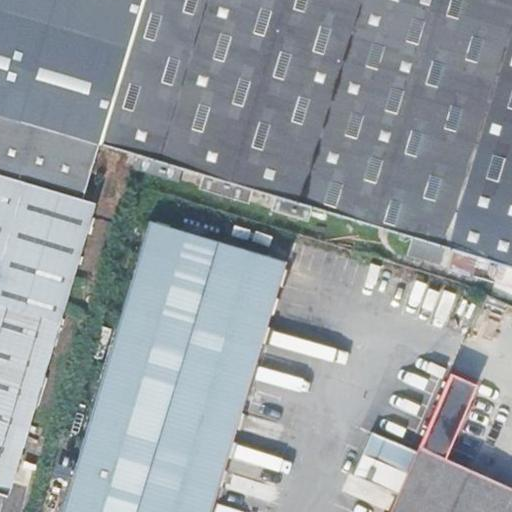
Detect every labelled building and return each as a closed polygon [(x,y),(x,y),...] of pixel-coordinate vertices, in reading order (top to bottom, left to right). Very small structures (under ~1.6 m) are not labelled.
[(0,0),(0,113),(43,126),(80,0),(0,0)] [(323,213),(388,0),(80,0),(43,126),(271,197),(308,208),(323,213)] [(511,0),(388,0),(323,213),(467,257),(511,156),(511,0)] [(511,156),(467,257),(511,270),(511,156)] [(0,175),(0,494),(2,495),(90,203),(0,175)] [(303,221),(308,208),(271,197),(267,210),(303,221)] [(206,511),(282,262),(148,221),(59,511),(206,511)] [(511,489),(511,428),(438,396),(414,445),(511,489)] [(511,511),(511,489),(414,445),(412,450),(367,429),(346,474),(393,494),(384,511),(511,511)]
